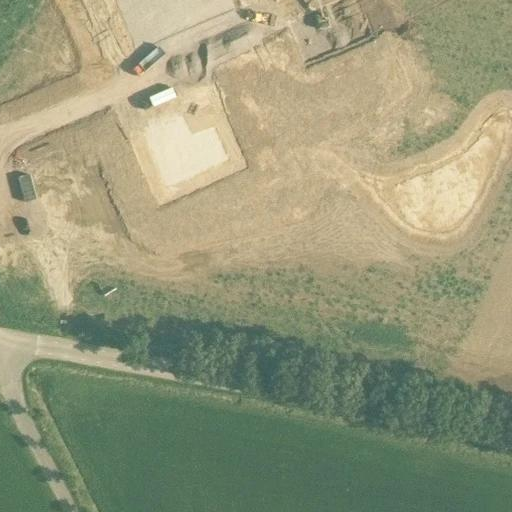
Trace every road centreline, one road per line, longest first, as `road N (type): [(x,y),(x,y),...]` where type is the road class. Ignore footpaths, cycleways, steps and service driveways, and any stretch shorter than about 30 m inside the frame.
road 1 (unclassified): [(511,441),(0,341)]
road 2 (unclassified): [(67,511),(0,371)]
